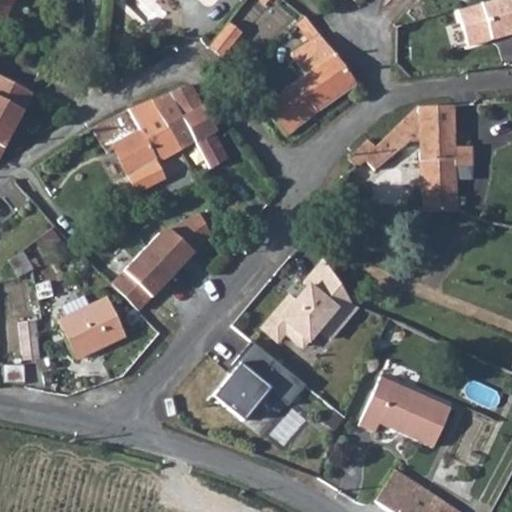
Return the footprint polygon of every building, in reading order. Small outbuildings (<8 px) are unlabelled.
[(0,0),(0,17),(8,0),(0,0)] [(511,3),(511,0),(483,0),(457,8),(467,45),(511,32),(511,3)] [(227,20),(206,45),(220,56),(241,32),(227,20)] [(303,75),(277,95),(299,123),(319,107),(338,95),(354,83),(319,36),(289,56),(303,75)] [(0,156),(34,95),(0,79),(0,156)] [(186,85),(166,94),(193,141),(203,157),(218,147),(209,133),(213,131),(186,87),(186,85)] [(166,94),(151,101),(179,148),(193,141),(166,94)] [(277,95),(262,106),(283,135),(299,123),(277,95)] [(151,101),(89,129),(90,131),(104,152),(112,148),(136,193),(163,178),(154,161),(179,148),(151,101)] [(347,160),(354,168),(355,170),(365,161),(373,171),(408,143),(419,142),(422,213),(456,214),(456,213),(454,167),(470,167),(470,149),(453,149),(451,106),(417,106),(375,148),(367,140),(347,160)] [(218,147),(203,157),(207,166),(224,157),(218,147)] [(224,157),(207,166),(208,170),(226,160),(224,157)] [(145,248),(173,274),(210,236),(198,215),(159,234),(145,248)] [(110,284),(112,286),(128,301),(137,310),(173,274),(145,248),(110,284)] [(30,270),(20,251),(7,260),(16,276),(30,270)] [(287,295),(259,328),(274,341),(282,333),(300,347),(314,329),(326,340),(353,308),(351,307),(350,306),(324,266),(306,278),(301,283),(305,286),(292,300),(287,295)] [(43,268),(31,271),(32,276),(37,302),(50,300),(43,268)] [(123,336),(104,299),(56,324),(74,361),(123,336)] [(33,321),(17,322),(19,359),(35,358),(33,321)] [(302,385),(247,342),(236,356),(240,359),(209,397),(240,421),(265,390),(285,406),(302,385)] [(382,427),(434,449),(451,410),(382,379),(361,429),(377,436),(382,427)] [(286,445),(307,417),(293,406),(272,434),(286,445)] [(375,502),(388,511),(392,511),(412,482),(396,472),(375,502)] [(392,511),(456,511),(412,482),(392,511)]
